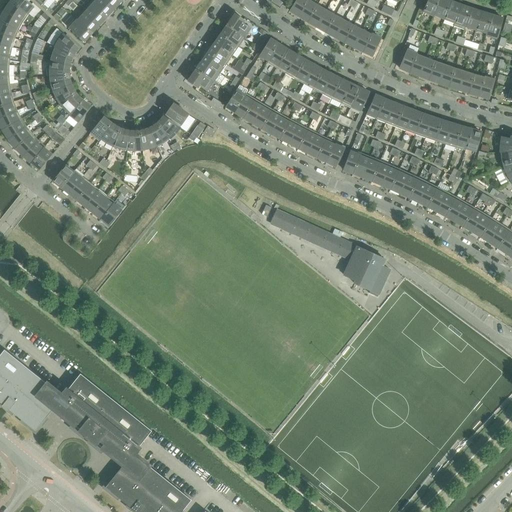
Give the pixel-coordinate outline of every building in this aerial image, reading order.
[(33,6),(26,0),(12,0),(10,3),(27,16),(28,14),(27,13),(33,6)] [(37,0),(43,5),(48,9),(49,7),(55,1),(53,0),(37,0)] [(113,9),(102,0),(92,0),(90,3),(106,17),(113,9)] [(120,1),(118,0),(102,0),(113,9),(120,1)] [(298,16),(308,0),(296,0),(290,11),(298,16)] [(307,21),(318,5),(309,0),(308,0),(298,16),(307,21)] [(434,16),(439,0),(427,0),(423,11),(434,16)] [(444,20),(451,2),(446,0),(439,0),(434,16),(444,20)] [(454,23),(461,5),(451,2),(444,20),(454,23)] [(27,16),(10,3),(4,12),(22,23),(27,16)] [(106,17),(90,3),(82,11),(98,25),(106,17)] [(316,27),(327,10),(323,8),(318,5),(307,21),(310,23),(316,27)] [(465,27),(471,9),(461,5),(454,23),(453,26),(464,30),(465,27)] [(476,31),(481,12),(471,9),(465,27),(476,31)] [(325,32),(335,15),(327,10),(316,27),(325,32)] [(98,25),(82,11),(75,19),(91,33),(98,25)] [(22,23),(4,12),(0,19),(0,23),(18,32),(22,23)] [(486,34),(492,15),(481,12),(476,31),(486,34)] [(251,29),(242,23),(244,20),(235,14),(227,26),(245,38),(251,29)] [(335,37),(344,20),(335,15),(325,32),(335,37)] [(497,40),(502,19),(492,15),(486,34),(485,37),(497,40)] [(91,33),(75,19),(68,27),(84,42),(91,33)] [(344,42),(353,24),(344,20),(335,37),(338,39),(344,42)] [(18,32),(0,23),(0,34),(15,40),(18,32)] [(353,47),(362,29),(353,24),(344,42),(353,47)] [(245,38),(227,26),(221,35),(239,47),(245,38)] [(78,47),(62,33),(57,28),(51,35),(57,39),(53,46),(55,47),(72,56),(75,52),(78,47)] [(363,51),(371,34),(362,29),(353,47),(363,51)] [(0,45),(12,48),(15,40),(0,34),(0,45)] [(373,56),(381,39),(371,34),(363,51),(373,56)] [(239,47),(221,35),(215,43),(233,56),(239,47)] [(268,61),(279,45),(270,39),(259,55),(268,61)] [(233,56),(215,43),(209,52),(226,65),(233,56)] [(0,55),(10,58),(12,48),(0,45),(0,55)] [(276,68),(287,50),(279,45),(268,61),(267,63),(276,68)] [(69,65),(70,61),(72,56),(55,47),(52,53),(51,59),(50,61),(69,65)] [(285,74),(296,55),(287,50),(276,68),(283,73),(285,74)] [(409,72),(416,54),(407,50),(399,68),(409,72)] [(226,65),(209,52),(202,61),(220,74),(226,65)] [(419,76),(426,58),(416,54),(409,72),(419,76)] [(0,65),(9,66),(10,58),(0,55),(0,65)] [(294,79),(305,60),(296,55),(285,74),(294,79)] [(429,80),(435,61),(429,59),(426,58),(419,76),(429,80)] [(303,84),(314,65),(311,64),(305,60),(294,79),(300,82),(303,84)] [(68,72),(69,66),(69,65),(50,61),(48,61),(47,69),(47,76),(49,76),(69,75),(68,73),(68,72)] [(220,74),(202,61),(196,70),(214,82),(220,74)] [(439,83),(445,65),(435,61),(429,80),(439,83)] [(0,75),(14,75),(14,66),(9,66),(0,65),(0,75)] [(312,89),(323,70),(314,65),(303,84),(312,89)] [(449,86),(455,68),(452,67),(445,65),(439,83),(449,86)] [(458,90),(464,71),(455,68),(449,86),(458,90)] [(214,82),(196,70),(188,82),(197,88),(198,85),(207,92),(214,82)] [(322,94),(332,75),(323,70),(312,89),(322,94)] [(469,93),(474,74),(464,71),(458,90),(469,93)] [(479,96),(484,77),(474,74),(469,93),(479,96)] [(14,83),(14,75),(0,75),(0,85),(10,84),(14,83)] [(70,84),(69,79),(69,75),(49,76),(50,83),(52,89),(53,91),(70,84)] [(331,99),(341,79),(332,75),(322,94),(331,99)] [(489,99),(494,80),(484,77),(479,96),(489,99)] [(341,103),(350,84),(347,82),(341,79),(331,99),(337,102),(341,103)] [(0,95),(12,94),(10,84),(0,85),(0,95)] [(60,104),(75,93),(73,89),(70,84),(53,91),(54,95),(56,98),(59,104),(60,104)] [(350,108),(359,88),(350,84),(341,103),(350,108)] [(235,112),(245,96),(248,91),(239,85),(236,90),(226,107),(235,112)] [(360,113),(369,93),(359,88),(350,108),(358,112),(360,113)] [(70,115),(82,100),(79,97),(75,93),(60,104),(63,109),(68,114),(70,115)] [(0,106),(14,102),(12,94),(0,95),(0,106)] [(243,117),(255,99),(246,94),(245,96),(235,112),(243,117)] [(376,119),(384,99),(375,95),(366,115),(376,119)] [(223,105),(213,98),(211,102),(221,108),(223,105)] [(252,123),(264,104),(255,99),(243,117),(247,120),(252,123)] [(386,123),(394,103),(384,99),(376,119),(386,123)] [(79,122),(91,107),(82,100),(70,115),(65,121),(73,127),(78,122),(79,122)] [(0,117),(17,110),(14,102),(0,106),(0,117)] [(395,127),(403,107),(394,103),(386,123),(389,125),(395,127)] [(179,128),(188,115),(173,104),(164,116),(179,128)] [(261,128),(272,110),(268,107),(264,104),(252,123),(261,128)] [(405,131),(412,110),(403,107),(395,127),(405,131)] [(0,124),(2,129),(21,119),(17,110),(0,117),(0,124)] [(270,133),(281,115),(272,110),(261,128),(270,133)] [(415,134),(422,114),(412,110),(405,131),(412,133),(415,134)] [(425,138),(432,117),(422,114),(415,134),(425,138)] [(279,138),(290,119),(281,115),(270,133),(271,134),(279,138)] [(179,128),(164,116),(161,120),(158,123),(169,139),(174,135),(178,130),(179,128)] [(100,139),(112,124),(103,117),(89,134),(98,141),(100,139)] [(435,141),(442,121),(432,117),(425,138),(435,141)] [(8,138),(26,126),(21,119),(2,129),(8,138)] [(289,143),(299,124),(290,119),(279,138),(280,138),(289,143)] [(445,144),(451,124),(442,121),(435,141),(445,144)] [(169,139),(158,123),(153,127),(149,129),(157,146),(158,146),(163,143),(169,139)] [(113,147),(120,129),(116,127),(112,124),(100,139),(105,143),(111,146),(113,147)] [(298,148),(308,129),(299,124),(289,143),(292,145),(298,148)] [(455,147),(461,127),(451,124),(445,144),(455,147)] [(63,135),(67,130),(67,129),(62,125),(61,125),(57,130),(63,135)] [(15,147),(32,133),(26,126),(8,138),(15,147)] [(466,148),(471,130),(461,127),(455,147),(458,148),(465,150),(466,148)] [(51,138),(56,133),(53,131),(50,128),(46,132),(51,138)] [(211,137),(215,132),(208,128),(205,133),(211,137)] [(127,151),(130,132),(126,131),(121,129),(120,129),(113,147),(117,148),(123,150),(127,151)] [(157,146),(149,129),(148,129),(143,131),(140,131),(142,151),(147,150),(151,148),(157,146)] [(307,153),(317,133),(313,131),(308,129),(298,148),(299,148),(307,153)] [(476,151),(481,132),(471,130),(466,148),(476,151)] [(142,151),(140,131),(138,132),(137,132),(131,132),(130,132),(127,151),(130,151),(136,151),(140,151),(142,151)] [(22,155),(38,140),(32,133),(15,147),(22,155)] [(60,146),(64,140),(56,133),(51,138),(51,139),(60,146)] [(317,157),(326,138),(317,133),(307,153),(308,153),(317,157)] [(511,136),(510,139),(502,137),(500,144),(500,148),(501,152),(511,151),(511,136)] [(326,162),(335,142),(326,138),(317,157),(322,160),(326,162)] [(31,163),(44,146),(38,140),(22,155),(31,163)] [(336,166),(345,147),(335,142),(326,162),(336,166)] [(31,163),(40,170),(52,155),(44,149),(46,147),(44,146),(31,163)] [(353,173),(360,153),(351,149),(343,169),(353,173)] [(511,151),(501,152),(501,159),(503,167),(504,167),(511,164),(511,151)] [(362,177),(370,157),(360,153),(353,173),(362,177)] [(371,181),(379,161),(370,157),(362,177),(371,181)] [(381,185),(389,165),(379,161),(371,181),(381,185)] [(510,181),(511,179),(511,164),(504,167),(501,168),(503,175),(508,183),(510,181)] [(390,189),(399,169),(389,165),(381,185),(390,189)] [(61,187),(73,172),(65,166),(53,181),(61,187)] [(399,193),(408,173),(399,169),(390,189),(399,193)] [(69,194),(83,177),(74,170),(73,172),(61,187),(69,194)] [(408,197),(418,178),(408,173),(399,193),(408,197)] [(77,200),(91,183),(83,177),(69,194),(77,200)] [(418,202),(427,182),(418,178),(408,197),(418,202)] [(474,181),(472,180),(471,182),(484,190),(485,187),(479,184),(478,182),(476,181),(474,181)] [(427,206),(437,187),(427,182),(418,202),(427,206)] [(85,206),(99,189),(91,183),(77,200),(85,206)] [(436,211),(446,192),(437,187),(427,206),(436,211)] [(93,213),(107,196),(99,189),(85,206),(93,213)] [(445,216),(455,197),(446,192),(436,211),(445,216)] [(482,193),(479,199),(484,202),(488,196),(482,193)] [(101,219),(113,204),(115,202),(107,196),(93,213),(101,219)] [(454,221),(464,202),(455,197),(445,216),(454,221)] [(462,226),(473,207),(464,202),(454,221),(462,226)] [(109,226),(121,211),(113,204),(101,219),(109,226)] [(267,217),(271,208),(266,205),(262,214),(267,217)] [(471,231),(482,212),(473,207),(462,226),(471,231)] [(382,266),(385,259),(275,210),(269,223),(353,261),(351,265),(349,264),(344,275),(355,280),(354,283),(370,290),(369,293),(377,297),(390,269),(382,266)] [(480,236),(491,218),(482,212),(471,231),(480,236)] [(488,242),(500,224),(491,218),(480,236),(488,242)] [(497,247),(509,229),(500,224),(488,242),(497,247)] [(505,253),(511,243),(511,231),(509,229),(497,247),(505,253)] [(4,350),(0,354),(0,402),(3,405),(3,406),(8,410),(8,409),(35,431),(53,409),(58,413),(58,412),(74,425),(72,427),(84,437),(84,438),(89,441),(101,450),(103,448),(119,461),(119,462),(123,465),(105,487),(132,509),(134,511),(181,511),(191,500),(133,453),(152,431),(80,374),(62,396),(4,350)]
